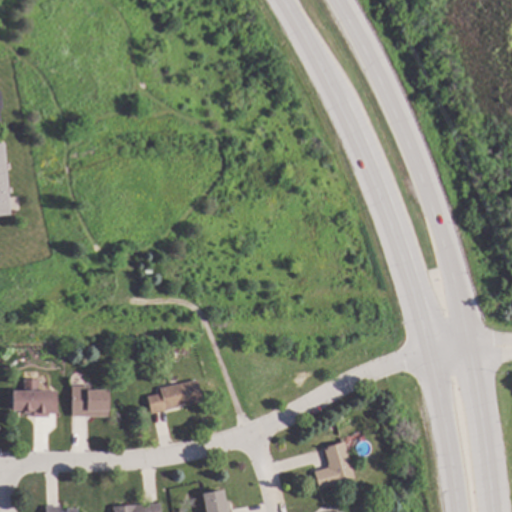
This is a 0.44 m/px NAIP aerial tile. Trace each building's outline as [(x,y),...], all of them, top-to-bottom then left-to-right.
[(0,142),(5,142),(11,214),(0,215),(0,142)] [(133,284),(120,284),(120,269),(134,269),(133,284)] [(203,400),(167,409),(167,411),(152,414),(148,396),(161,393),(160,388),(198,379),(203,400)] [(92,388),(108,388),(109,416),(73,417),(73,386),(92,386),(92,388)] [(50,417),(34,417),(34,413),(24,413),(24,409),(15,410),(15,391),(50,391),(50,417)] [(355,478),(320,489),(314,471),(328,467),(327,464),(329,464),(324,447),(343,441),(355,478)] [(226,502),(231,501),(232,511),(206,511),(203,492),(224,488),(226,502)] [(161,511),(113,511),(113,507),(161,503),(161,511)]
